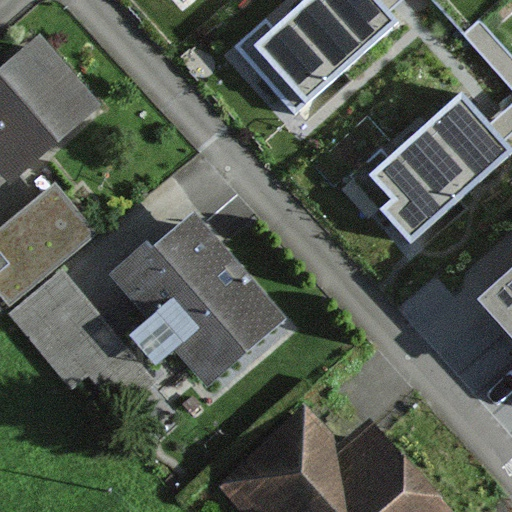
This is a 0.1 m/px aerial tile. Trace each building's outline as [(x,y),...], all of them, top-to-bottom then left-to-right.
[(394,28),(369,0),(310,0),(275,30),(267,21),(237,47),(296,114),(394,28)] [(101,128),(37,54),(0,86),(0,165),(24,194),(101,128)] [(511,169),(511,150),(461,94),(369,178),(397,209),(387,218),(419,253),(511,169)] [(0,297),(11,310),(99,238),(57,187),(0,234),(0,297)] [(278,322),(188,221),(93,305),(65,274),(12,321),(77,393),(134,342),(188,402),(278,322)] [(511,287),(481,316),(511,349),(511,287)] [(314,417),(228,493),(245,511),(435,511),(372,440),(351,459),(314,417)]
